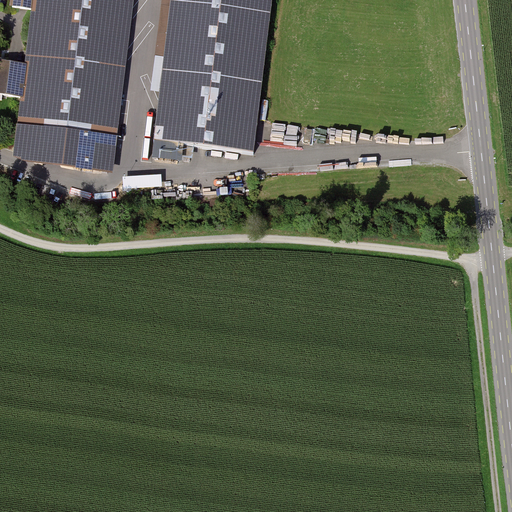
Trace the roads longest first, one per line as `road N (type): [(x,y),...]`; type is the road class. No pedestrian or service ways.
road 1 (track): [(0,228),(82,249),(296,239),(492,255)]
road 2 (secondary): [(511,437),(465,0)]
road 3 (track): [(471,259),(499,511)]
